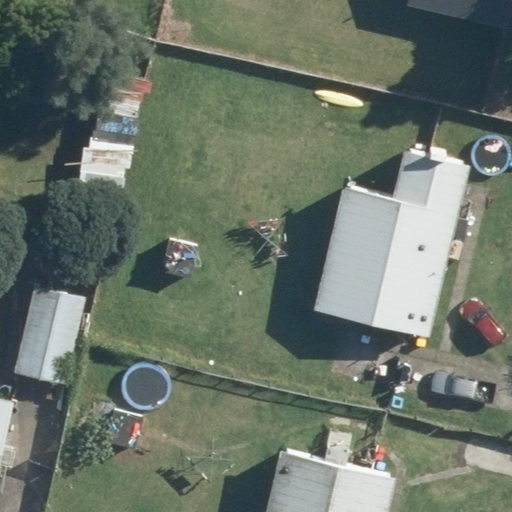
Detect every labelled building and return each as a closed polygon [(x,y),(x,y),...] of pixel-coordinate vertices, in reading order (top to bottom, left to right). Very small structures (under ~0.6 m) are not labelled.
[(511,0),(444,0),(511,15),(511,0)] [(356,174),(327,297),(444,324),(485,152),(418,136),(406,186),(356,174)] [(79,376),(94,286),(44,278),(30,368),(79,376)] [(22,397),(0,391),(0,490),(1,491),(22,397)] [(297,437),(277,511),(401,511),(413,466),(297,437)]
